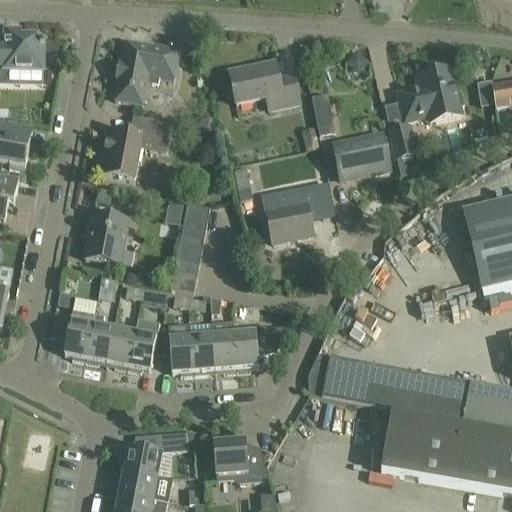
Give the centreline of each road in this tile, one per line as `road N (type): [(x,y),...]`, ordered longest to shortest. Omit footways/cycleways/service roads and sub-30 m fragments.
road 1 (residential): [(99,424),(282,405),(317,310),(370,233),(408,197),(511,143)]
road 2 (residential): [(511,58),(327,32),(95,19)]
road 3 (residential): [(23,378),(95,19)]
road 4 (unknown): [(443,511),(355,488),(338,473),(320,422)]
